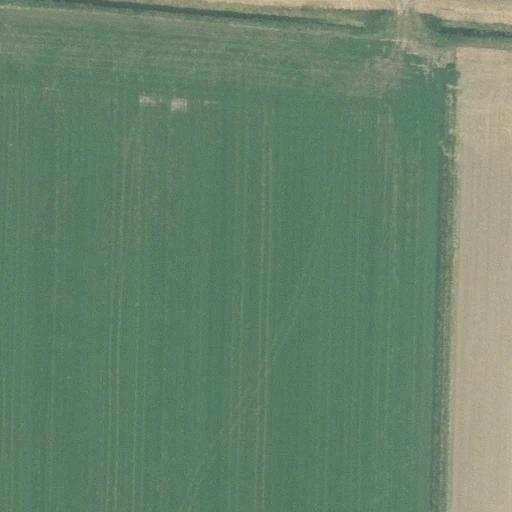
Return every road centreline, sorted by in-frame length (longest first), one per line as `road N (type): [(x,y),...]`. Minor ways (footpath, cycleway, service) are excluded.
road 1 (track): [(400,47),(449,51),(437,511)]
road 2 (track): [(404,0),(400,47),(0,14)]
